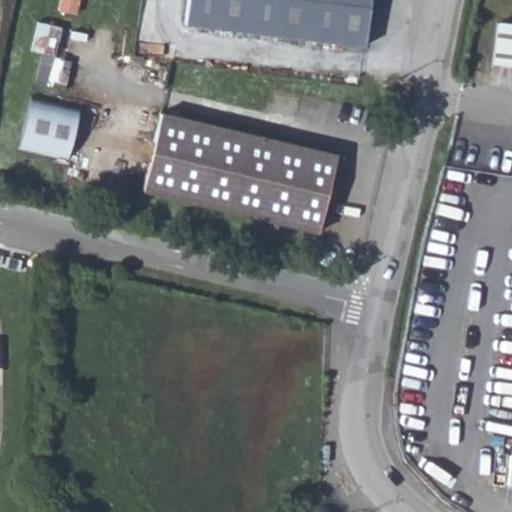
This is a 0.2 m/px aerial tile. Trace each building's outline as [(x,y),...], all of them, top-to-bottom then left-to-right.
[(77,12),(80,0),(60,0),(59,7),(77,12)] [(370,0),(189,0),(186,27),(364,49),(370,0)] [(63,85),(70,58),(44,51),(37,78),(63,85)] [(33,93),(20,144),(69,157),(82,106),(33,93)] [(143,188),(317,230),(335,153),(161,111),(143,188)]
